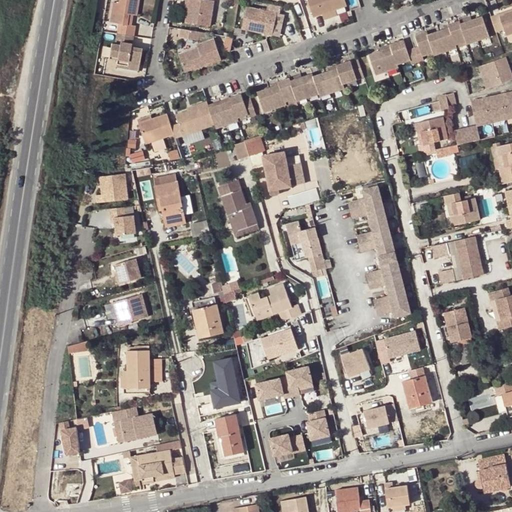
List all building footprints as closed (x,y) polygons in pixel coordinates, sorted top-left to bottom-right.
[(123,21),(124,15),(125,11),(129,12),(132,12),(134,0),(110,0),(106,19),(116,20),(115,30),(130,33),(131,23),(123,21)] [(185,0),(184,5),(182,18),(206,23),(209,0),(185,0)] [(342,0),(304,0),(310,14),(318,11),(332,7),(343,3),(342,0)] [(277,12),(277,11),(279,4),(265,1),(264,8),(244,4),(239,26),(270,33),(275,11),(277,12)] [(318,11),(320,17),(334,13),(332,7),(318,11)] [(275,11),(270,33),(277,34),(282,12),(277,11),(277,12),(275,11)] [(505,34),(511,32),(511,11),(499,16),(498,13),(490,16),(496,31),(504,29),(505,34)] [(454,48),(456,47),(455,44),(467,40),(468,43),(489,36),(482,15),(472,18),(460,22),(459,20),(448,24),(448,26),(447,27),(454,48)] [(175,34),(194,37),(195,29),(177,26),(175,34)] [(447,27),(443,28),(428,33),(427,31),(415,35),(422,55),(434,51),(435,54),(454,48),(447,27)] [(108,40),(106,52),(115,53),(114,57),(114,60),(125,62),(125,59),(136,62),(139,46),(128,44),(130,33),(115,30),(114,38),(117,38),(117,42),(108,40)] [(175,51),(180,64),(192,60),(193,65),(218,57),(211,36),(194,42),(195,44),(175,51)] [(407,50),(404,39),(389,44),(390,46),(379,50),(378,47),(368,51),(375,72),(396,65),(396,62),(410,57),(411,61),(412,60),(409,49),(407,50)] [(409,49),(412,60),(418,59),(414,47),(409,49)] [(485,65),(493,86),(511,79),(511,72),(506,57),(485,65)] [(363,77),(357,58),(350,60),(349,58),(335,63),(336,65),(326,68),(324,69),(330,90),(331,93),(344,88),(342,84),(363,77)] [(181,68),(193,65),(192,60),(180,64),(181,68)] [(489,88),(493,86),(485,65),(481,66),(489,88)] [(311,71),(300,74),(289,78),(288,76),(282,78),(290,101),(296,99),(297,101),(330,90),(324,69),(312,73),(311,71)] [(282,78),(277,80),(278,82),(271,84),(255,90),(264,113),(286,105),(285,103),(290,101),(282,78)] [(214,127),(224,123),(223,120),(234,116),(235,119),(252,113),(248,100),(243,102),(241,98),(239,92),(227,96),(228,99),(217,102),(207,106),(213,123),(214,127)] [(511,92),(473,101),(478,122),(511,114),(511,92)] [(457,106),(454,93),(447,94),(450,108),(457,106)] [(449,108),(450,108),(447,94),(438,96),(440,101),(442,110),(449,108)] [(198,108),(187,111),(186,109),(174,113),(177,121),(180,134),(213,123),(207,106),(205,100),(197,103),(198,108)] [(442,110),(440,101),(432,103),(435,112),(442,110)] [(185,106),(186,109),(187,111),(198,108),(197,103),(185,106)] [(160,136),(171,132),(168,124),(164,111),(150,116),(136,121),(143,142),(149,140),(160,136)] [(135,117),(136,121),(150,116),(148,113),(135,117)] [(511,114),(478,122),(479,126),(511,118),(511,114)] [(434,141),(449,137),(444,118),(417,124),(419,133),(422,133),(424,143),(421,144),(419,144),(421,153),(436,150),(434,141)] [(309,145),(322,145),(321,119),(308,120),(309,145)] [(171,132),(172,136),(180,134),(177,121),(168,124),(171,132)] [(460,144),(483,139),(479,126),(456,131),(460,144)] [(152,149),(164,145),(160,136),(149,140),(152,149)] [(248,140),(252,155),(265,152),(261,136),(260,136),(248,140)] [(248,140),(237,144),(240,158),(252,155),(248,140)] [(496,168),(499,168),(506,166),(504,156),(499,157),(497,145),(501,144),(500,141),(491,143),(496,168)] [(511,141),(501,144),(497,145),(499,157),(504,156),(506,166),(499,168),(503,183),(511,181),(511,141)] [(439,157),(453,154),(451,146),(438,149),(439,157)] [(288,165),(285,152),(264,155),(269,179),(271,188),(271,191),(305,184),(301,163),(288,165)] [(193,158),(185,160),(187,170),(195,168),(193,158)] [(129,200),(127,174),(102,176),(103,194),(97,194),(98,202),(129,200)] [(153,180),(155,187),(178,182),(177,176),(153,180)] [(220,187),(230,217),(234,216),(240,231),(259,225),(253,207),(249,208),(248,204),(240,180),(220,187)] [(158,206),(162,205),(163,210),(166,225),(186,222),(178,182),(155,187),(158,206)] [(386,201),(382,184),(367,188),(369,197),(352,201),(354,209),(386,201)] [(450,214),(452,226),(481,219),(476,197),(461,201),(459,193),(444,196),(446,204),(448,204),(452,203),(454,214),(450,214)] [(375,222),(390,218),(386,201),(354,209),(356,217),(373,213),(375,222)] [(115,224),(116,236),(136,235),(135,216),(125,217),(125,208),(110,209),(111,218),(115,218),(115,224)] [(261,230),(259,225),(240,231),(234,216),(230,217),(237,238),(261,230)] [(308,254),(311,254),(325,250),(318,224),(304,227),(302,218),(289,221),(294,243),(304,241),(308,254)] [(394,234),(390,218),(375,222),(377,230),(360,235),(362,242),(394,234)] [(210,233),(209,225),(193,229),(195,237),(210,233)] [(383,255),(398,251),(394,234),(362,242),(364,250),(381,246),(383,255)] [(209,242),(208,236),(195,238),(197,245),(209,242)] [(478,236),(458,240),(467,278),(486,273),(478,236)] [(449,242),(435,245),(437,257),(452,254),(449,242)] [(311,254),(312,259),(326,255),(325,250),(311,254)] [(326,255),(312,259),(315,271),(320,273),(330,271),(326,255)] [(116,264),(118,272),(119,275),(116,276),(118,284),(142,277),(137,258),(116,264)] [(403,272),(400,259),(384,262),(386,268),(370,272),(372,280),(403,272)] [(444,284),(458,280),(455,269),(441,272),(444,284)] [(391,289),(407,285),(403,272),(372,280),(374,288),(390,284),(391,289)] [(223,284),(228,301),(244,296),(238,279),(223,284)] [(225,295),(222,281),(213,283),(217,299),(225,297),(225,295)] [(294,306),(285,283),(284,284),(292,318),(303,314),(299,304),(294,306)] [(273,307),(275,314),(281,312),(284,321),(292,318),(284,284),(270,289),(273,295),(263,299),(260,293),(250,296),(256,313),(273,307)] [(410,299),(407,285),(391,289),(392,295),(376,299),(378,306),(410,299)] [(511,305),(511,294),(510,287),(491,292),(493,300),(498,299),(500,309),(511,305)] [(119,324),(148,317),(143,294),(113,301),(119,324)] [(215,305),(213,299),(192,304),(199,338),(224,332),(218,304),(215,305)] [(398,316),(413,312),(410,299),(378,306),(380,314),(396,310),(398,316)] [(511,305),(500,309),(503,320),(499,321),(501,329),(511,326),(511,305)] [(275,314),(273,307),(256,313),(259,320),(275,314)] [(474,345),(472,337),(465,307),(448,311),(452,326),(448,327),(452,342),(458,340),(460,348),(474,345)] [(426,326),(424,317),(416,319),(418,328),(426,326)] [(262,339),(265,351),(270,349),(273,357),(298,349),(292,329),(262,339)] [(417,330),(385,338),(390,357),(403,354),(403,352),(408,351),(408,352),(422,349),(417,330)] [(247,348),(243,336),(235,339),(237,349),(238,351),(247,348)] [(69,351),(91,349),(89,339),(83,341),(69,344),(69,351)] [(460,348),(458,349),(463,365),(478,361),(474,345),(460,348)] [(364,347),(343,355),(350,375),(371,367),(364,347)] [(74,377),(80,376),(78,355),(90,354),(91,375),(96,374),(94,351),(72,352),(74,377)] [(129,388),(151,388),(151,381),(163,382),(163,360),(150,360),(150,351),(136,351),(129,351),(129,372),(129,388)] [(216,402),(216,407),(242,402),(233,358),(216,361),(221,388),(213,390),(214,394),(216,402)] [(254,375),(250,364),(241,366),(244,379),(254,375)] [(287,370),(289,380),(293,395),(300,393),(299,388),(299,385),(313,381),(309,365),(287,370)] [(433,401),(424,366),(410,370),(412,378),(404,380),(408,396),(413,395),(416,406),(433,401)] [(293,395),(289,380),(282,382),(280,377),(256,382),(260,398),(284,393),(285,397),(293,395)] [(479,389),(480,395),(469,397),(472,409),(495,403),(491,386),(479,389)] [(511,390),(503,393),(506,406),(511,405),(511,390)] [(395,402),(365,409),(369,426),(399,419),(395,402)] [(115,421),(121,420),(125,441),(158,434),(154,413),(140,416),(138,406),(113,411),(115,421)] [(310,420),(307,421),(311,438),(330,434),(324,409),(308,412),(310,420)] [(217,418),(221,437),(223,436),(226,455),(243,451),(236,414),(217,418)] [(90,417),(79,418),(80,428),(91,427),(90,417)] [(119,442),(125,441),(121,420),(115,421),(119,442)] [(60,423),(62,430),(69,429),(67,421),(60,423)] [(77,427),(69,429),(62,430),(67,455),(80,452),(77,427)] [(270,437),(274,454),(292,450),(292,452),(306,449),(302,433),(294,435),(294,439),(290,440),(289,436),(288,432),(270,437)] [(220,457),(226,455),(223,436),(221,437),(216,438),(220,457)] [(155,480),(154,474),(175,471),(175,473),(182,472),(180,458),(173,459),(171,449),(181,447),(179,439),(157,444),(158,451),(131,456),(137,485),(140,484),(140,478),(143,478),(143,482),(155,480)] [(476,461),(478,471),(489,469),(488,468),(505,464),(503,455),(476,461)] [(478,492),(484,491),(510,485),(505,464),(488,468),(489,469),(478,471),(476,471),(478,478),(477,478),(476,479),(474,480),(473,481),(472,483),(472,485),(472,486),(473,488),(474,489),(475,491),(476,491),(478,492)] [(176,476),(175,473),(175,471),(154,474),(155,480),(176,476)] [(120,482),(122,492),(133,490),(131,480),(120,482)] [(387,507),(392,507),(404,505),(409,504),(407,486),(392,487),(392,483),(383,484),(387,507)] [(357,487),(335,490),(336,500),(358,497),(357,487)] [(341,511),(352,510),(360,509),(359,504),(358,497),(336,500),(338,511),(341,511)] [(289,511),(308,511),(306,499),(288,503),(289,511)] [(370,511),(369,502),(359,504),(360,509),(360,511),(370,511)]
